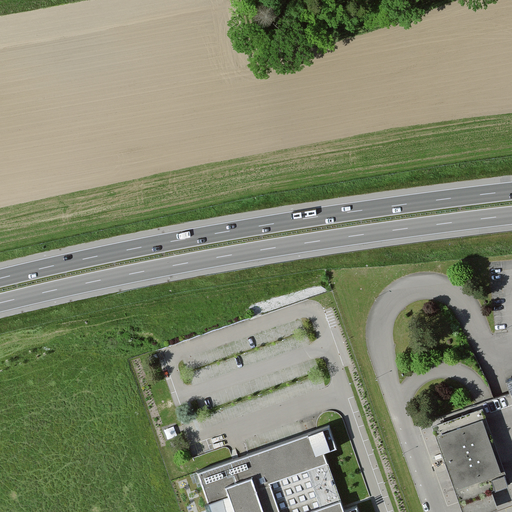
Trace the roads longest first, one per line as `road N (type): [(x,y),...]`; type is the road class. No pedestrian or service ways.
road 1 (motorway): [(511,190),(265,224),(0,278)]
road 2 (motorway): [(0,302),(267,248),(511,215)]
